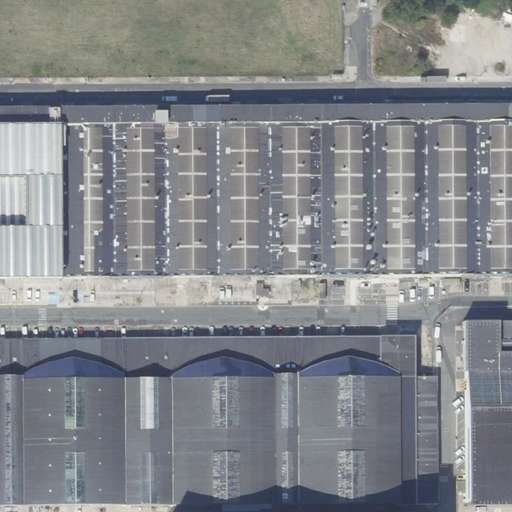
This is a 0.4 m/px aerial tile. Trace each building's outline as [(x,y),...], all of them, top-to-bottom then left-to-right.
[(0,110),(0,279),(511,275),(511,107),(503,108),(16,111),(1,111),(0,110)] [(326,286),(302,286),(302,300),(325,300),(326,286)] [(468,506),(511,505),(511,322),(464,323),(464,373),(466,373),(467,477),(468,506)] [(401,338),(414,338),(423,338),(423,329),(401,329),(401,338)] [(414,340),(414,338),(401,338),(0,341),(0,506),(398,504),(398,505),(415,505),(415,504),(437,504),(436,378),(419,378),(414,378),(414,360),(414,340)] [(414,340),(414,360),(428,360),(428,340),(414,340)]
